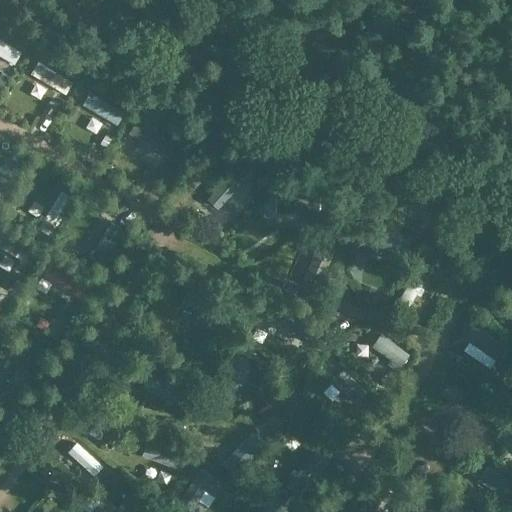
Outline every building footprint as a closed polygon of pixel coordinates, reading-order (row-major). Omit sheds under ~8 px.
[(0,56),(15,65),(21,53),(0,40),(0,56)] [(32,75),(66,95),(73,83),(38,63),(32,75)] [(9,81),(1,76),(0,77),(0,85),(5,88),(9,81)] [(26,93),(38,100),(45,89),(33,82),(26,93)] [(84,105),(118,125),(125,113),(90,93),(84,105)] [(52,106),(47,114),(55,119),(60,110),(52,106)] [(96,133),(100,122),(87,117),(83,129),(96,133)] [(175,143),(137,122),(131,134),(168,155),(175,143)] [(128,154),(134,142),(122,136),(116,148),(128,154)] [(112,141),(106,137),(100,146),(107,150),(112,141)] [(207,194),(218,205),(242,178),(231,168),(207,194)] [(166,173),(158,169),(152,179),(160,184),(166,173)] [(40,218),(54,227),(73,195),(58,186),(40,218)] [(285,196),(271,196),(272,221),(286,221),(285,196)] [(16,218),(22,210),(16,205),(10,214),(16,218)] [(86,251),(101,260),(122,224),(108,215),(86,251)] [(1,229),(0,230),(0,247),(27,264),(36,250),(1,229)] [(78,244),(67,237),(61,247),(71,253),(78,244)] [(349,268),(361,271),(365,253),(353,250),(349,268)] [(48,259),(40,273),(77,295),(85,281),(48,259)] [(410,303),(424,280),(411,272),(397,295),(410,303)] [(17,278),(12,287),(19,291),(24,282),(17,278)] [(293,300),(298,291),(288,285),(283,294),(293,300)] [(183,286),(178,302),(215,316),(221,300),(183,286)] [(277,300),(267,319),(301,337),(311,318),(277,300)] [(511,302),(510,301),(503,312),(511,317),(511,302)] [(40,318),(36,326),(44,331),(49,324),(40,318)] [(503,347),(477,326),(468,336),(494,358),(503,347)] [(10,350),(19,355),(23,349),(15,344),(10,350)] [(300,350),(290,366),(302,372),(311,356),(300,350)] [(217,393),(232,399),(248,361),(233,354),(217,393)] [(339,394),(351,388),(338,362),(325,368),(339,394)] [(146,396),(160,392),(154,374),(140,378),(146,396)] [(511,426),(507,423),(497,436),(511,447),(511,426)] [(253,434),(219,467),(231,480),(265,447),(253,434)] [(138,454),(179,468),(185,451),(144,437),(138,454)] [(93,476),(101,467),(73,441),(64,450),(93,476)] [(511,480),(482,463),(474,476),(504,494),(511,480)] [(198,466),(177,501),(191,509),(212,474),(198,466)] [(262,495),(252,511),(269,511),(275,503),(262,495)] [(474,511),(476,508),(440,495),(434,511),(436,511),(474,511)] [(85,511),(107,511),(111,508),(99,497),(85,511)]
